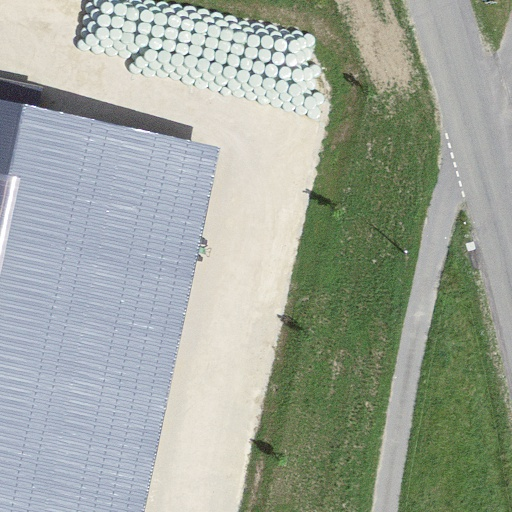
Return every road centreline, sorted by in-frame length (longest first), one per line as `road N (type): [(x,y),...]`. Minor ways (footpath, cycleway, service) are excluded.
road 1 (track): [(382,511),(440,210),(511,57)]
road 2 (tertiary): [(511,255),(440,0)]
